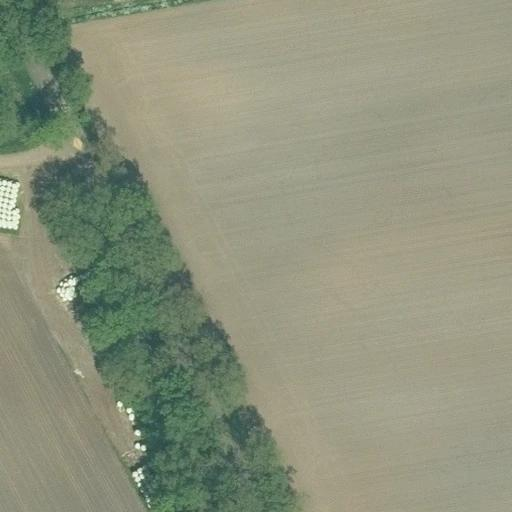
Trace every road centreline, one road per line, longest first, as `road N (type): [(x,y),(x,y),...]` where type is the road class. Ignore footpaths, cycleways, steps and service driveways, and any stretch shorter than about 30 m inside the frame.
road 1 (tertiary): [(263,511),(76,145)]
road 2 (tertiary): [(76,145),(2,0)]
